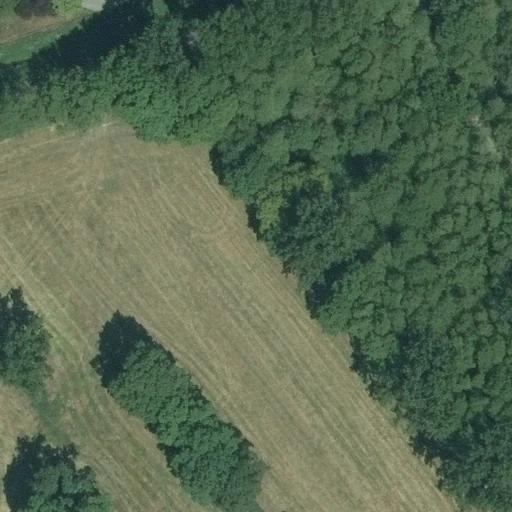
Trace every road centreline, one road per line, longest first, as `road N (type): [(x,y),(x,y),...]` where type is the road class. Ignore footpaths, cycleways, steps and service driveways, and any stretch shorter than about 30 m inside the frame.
road 1 (unclassified): [(317,0),(0,101)]
road 2 (unclassified): [(511,167),(404,0)]
